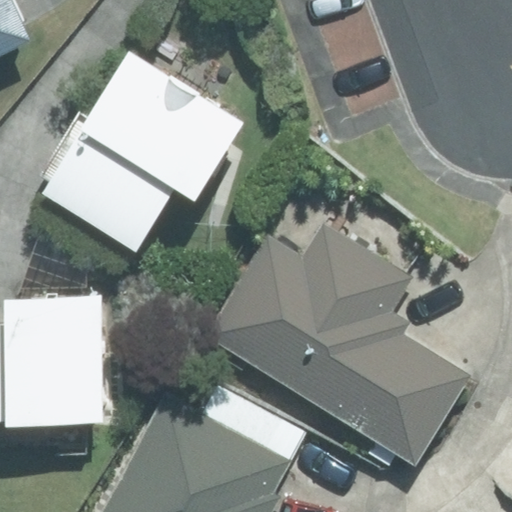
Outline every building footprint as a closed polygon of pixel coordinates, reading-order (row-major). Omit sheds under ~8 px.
[(0,55),(20,46),(0,1),(0,55)] [(121,58),(33,199),(128,258),(166,197),(183,208),(233,128),(121,58)] [(266,243),(203,338),(407,471),(466,382),(396,337),(403,326),(385,315),(404,285),(319,229),(297,263),(266,243)] [(0,434),(94,432),(91,300),(0,302),(0,434)] [(268,511),(274,503),(264,497),(282,465),(164,398),(99,511),(268,511)]
